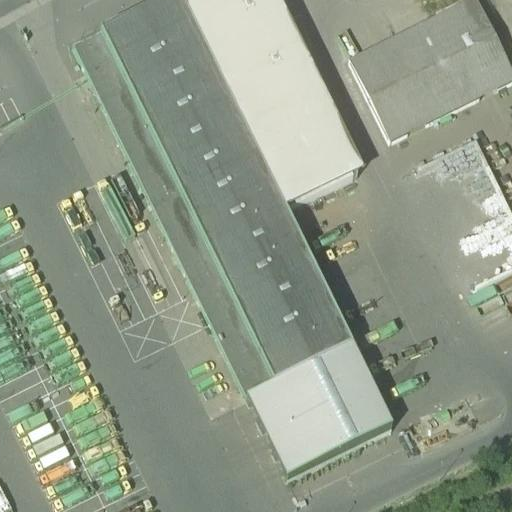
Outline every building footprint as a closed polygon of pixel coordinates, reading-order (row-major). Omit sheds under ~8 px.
[(274,0),(178,0),(175,2),(281,217),(362,177),(274,0)] [(281,217),(175,2),(98,40),(272,391),(349,353),(281,217)] [(511,81),(474,5),(347,68),(388,149),(511,87),(511,81)] [(272,391),(98,40),(70,53),(244,405),(272,391)] [(272,391),(244,405),(283,484),(388,433),(349,353),(272,391)]
